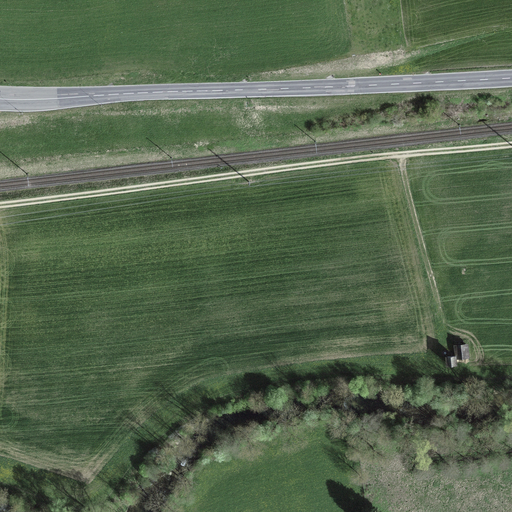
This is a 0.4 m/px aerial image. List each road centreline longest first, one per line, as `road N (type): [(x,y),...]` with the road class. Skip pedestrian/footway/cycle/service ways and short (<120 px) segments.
road 1 (track): [(511,144),(0,204)]
road 2 (primary): [(0,97),(511,77)]
